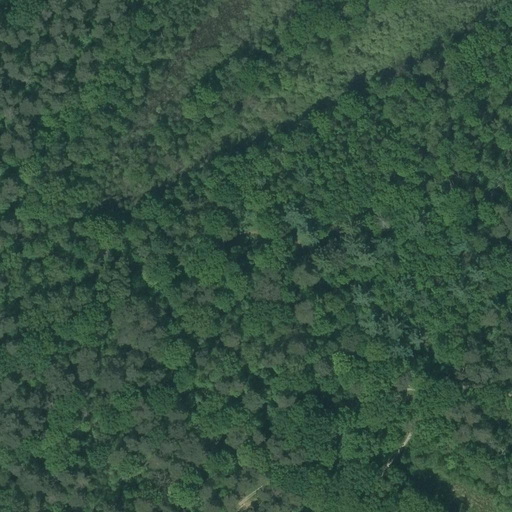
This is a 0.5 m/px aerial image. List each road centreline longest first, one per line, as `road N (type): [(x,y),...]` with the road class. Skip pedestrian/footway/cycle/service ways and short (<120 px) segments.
road 1 (track): [(428,389),(370,401),(234,511)]
road 2 (track): [(25,175),(146,0)]
road 3 (track): [(353,511),(428,408),(428,389)]
